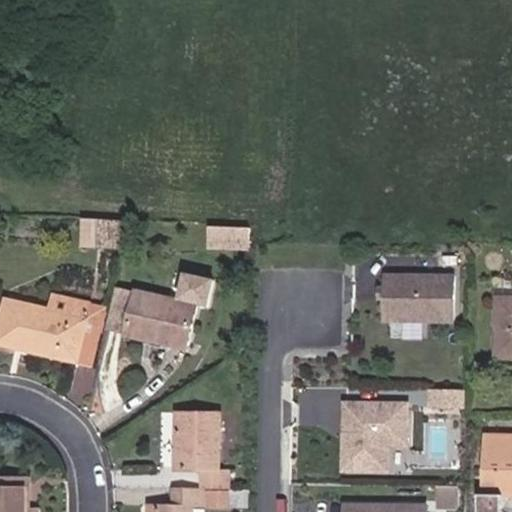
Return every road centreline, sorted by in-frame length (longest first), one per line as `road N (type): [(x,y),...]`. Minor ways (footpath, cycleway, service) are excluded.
road 1 (residential): [(268,511),(269,350),(298,308)]
road 2 (residential): [(99,511),(100,486),(80,433),(32,400),(0,399)]
